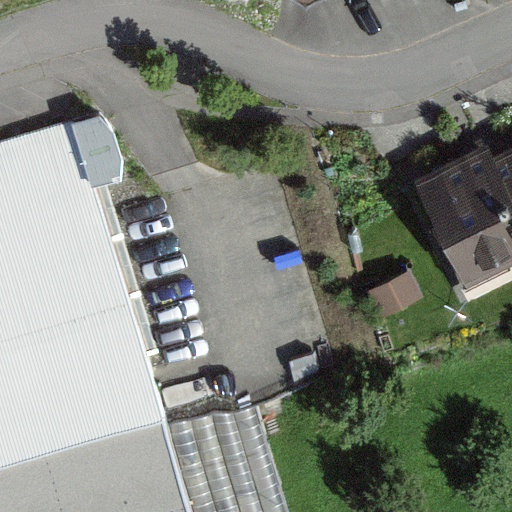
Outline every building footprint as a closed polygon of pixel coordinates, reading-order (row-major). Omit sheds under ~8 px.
[(0,511),(196,511),(169,424),(70,117),(0,138),(0,511)] [(511,187),(495,154),(489,142),(421,175),(471,278),(511,257),(511,187)] [(511,145),(495,154),(511,187),(511,145)] [(409,266),(365,288),(380,317),(424,294),(409,266)] [(292,511),(256,396),(169,424),(196,511),(292,511)]
